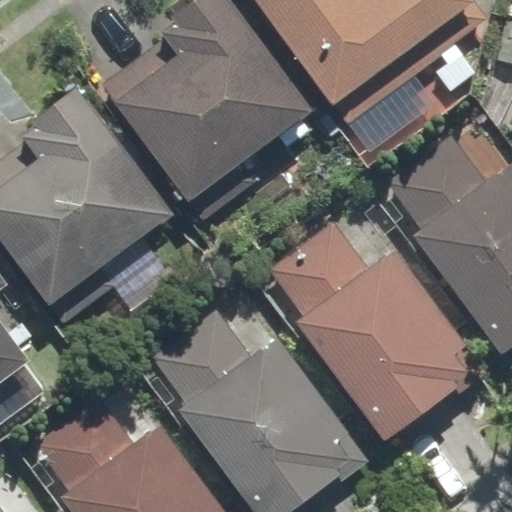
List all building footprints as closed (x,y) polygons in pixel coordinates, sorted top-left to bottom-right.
[(179,13),(152,32),(158,40),(100,83),(184,198),(274,132),(284,145),(310,127),(300,113),(308,107),(229,0),(183,0),(174,7),(179,13)] [(252,0),(333,104),(468,0),(252,0)] [(170,211),(77,86),(30,121),(37,131),(0,158),(0,239),(47,303),(170,211)] [(417,228),(410,234),(500,351),(511,341),(511,161),(509,158),(483,177),(451,136),(385,187),(417,228)] [(298,313),(290,319),(383,439),(471,371),(454,350),(464,342),(388,243),(363,263),(331,221),(265,271),(298,313)] [(0,377),(27,358),(10,335),(43,309),(0,250),(0,377)] [(183,403),(175,409),(255,511),(282,511),(350,460),(334,440),(349,429),(274,332),(248,352),(216,312),(151,362),(183,403)] [(98,397),(33,448),(66,489),(56,496),(68,511),(227,511),(154,419),(130,438),(98,397)]
